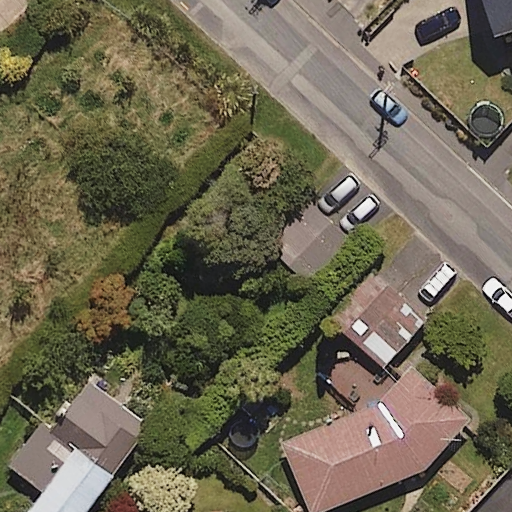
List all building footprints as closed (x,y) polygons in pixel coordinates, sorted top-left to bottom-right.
[(511,0),(490,0),(502,40),(511,36),(511,0)] [(334,223),(310,199),(269,241),(315,287),(344,258),(322,236),(334,223)] [(429,323),(375,275),(334,321),(388,369),(429,323)] [(337,511),(434,470),(478,425),(417,367),(383,404),(284,446),(312,511),(337,511)] [(97,511),(156,434),(91,385),(60,427),(51,420),(14,470),(49,496),(36,511),(97,511)]
